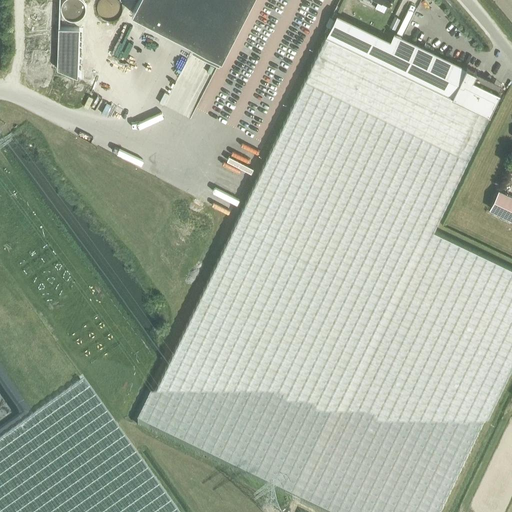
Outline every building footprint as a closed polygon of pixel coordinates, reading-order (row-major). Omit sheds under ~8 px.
[(122,10),(121,5),(120,3),(118,1),(116,0),(103,0),(102,1),(100,3),(99,5),(98,8),(98,9),(98,13),(99,15),(101,18),(102,19),(104,20),(107,21),(109,22),(111,22),(114,21),(118,19),(119,17),(121,15),(121,12),(122,10)] [(138,0),(132,13),(194,45),(191,50),(219,64),(252,0),(138,0)] [(326,35),(167,364),(138,425),(249,479),(317,511),(441,511),(511,365),(511,267),(433,229),(489,114),(500,91),(491,87),(473,78),(476,71),(467,67),(406,38),(404,36),(394,31),(390,39),(337,13),(326,35)] [(58,28),(57,69),(78,77),(79,28),(58,28)] [(511,196),(499,190),(490,208),(511,218),(511,196)] [(0,511),(175,511),(84,383),(0,442),(0,511)]
